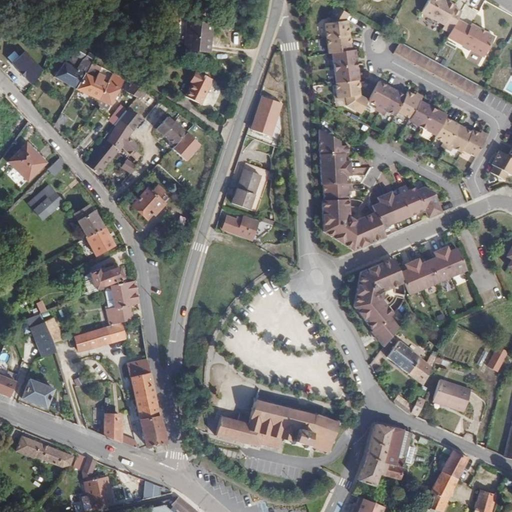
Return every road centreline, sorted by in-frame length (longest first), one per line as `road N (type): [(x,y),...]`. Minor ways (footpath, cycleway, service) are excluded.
road 1 (residential): [(281,3),(187,282),(171,394),(163,403)]
road 2 (residential): [(163,403),(135,243),(0,78)]
road 3 (residential): [(309,258),(281,3)]
road 4 (residential): [(483,206),(475,175),(500,129),(497,119),(379,55)]
road 5 (primary): [(174,476),(0,409)]
road 6 (residential): [(374,407),(511,466)]
road 7 (residential): [(333,270),(465,214)]
road 8 (residential): [(321,294),(374,407)]
road 9 (residential): [(465,214),(452,188),(370,141)]
